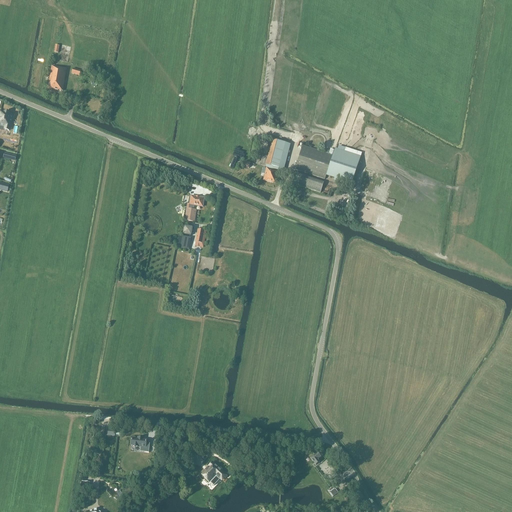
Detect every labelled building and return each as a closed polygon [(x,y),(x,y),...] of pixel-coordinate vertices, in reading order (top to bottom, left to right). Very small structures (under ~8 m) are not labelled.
[(80,77),(80,76),(83,77),(85,68),(82,67),(83,67),(74,64),(71,74),(80,77)] [(67,69),(66,69),(52,67),(48,89),(58,91),(63,91),(67,69)] [(9,114),(9,113),(4,112),(4,113),(0,111),(0,126),(5,127),(4,130),(9,131),(13,115),(9,114)] [(265,165),(267,165),(266,168),(263,181),(275,184),(278,172),(283,173),(291,145),(272,140),(265,165)] [(333,156),(303,146),(295,170),(325,180),(326,176),(335,179),(334,181),(351,187),(361,157),(335,149),(333,156)] [(321,193),(323,185),(293,175),(290,183),(321,193)] [(0,183),(0,190),(7,192),(9,186),(0,183)] [(188,209),(193,210),(194,206),(202,207),(204,199),(199,198),(196,197),(191,197),(190,205),(188,204),(187,207),(188,207),(188,209)] [(188,209),(187,209),(185,221),(194,222),(196,210),(193,210),(188,209)] [(184,227),(183,235),(191,236),(192,228),(184,227)] [(206,231),(198,230),(195,247),(203,248),(206,231)] [(191,239),(181,236),(178,236),(176,247),(189,250),(191,239)] [(139,447),(140,447),(142,447),(142,451),(146,451),(146,453),(149,453),(150,444),(146,443),(146,442),(146,441),(143,440),(143,439),(137,439),(132,438),(131,440),(131,441),(131,445),(133,445),(133,446),(139,447)] [(274,444),(269,440),(263,446),(268,451),(269,450),(273,454),(278,449),(274,444)] [(318,460),(321,458),(318,453),(311,459),(316,466),(320,463),(318,460)] [(253,461),(258,466),(263,462),(258,457),(253,461)] [(204,478),(211,485),(213,487),(220,480),(222,481),(224,478),(225,479),(227,477),(212,463),(210,465),(210,466),(201,475),(202,476),(202,477),(203,478),(204,478)]
